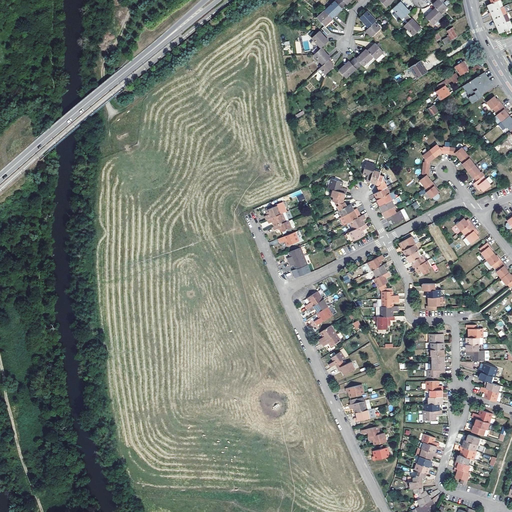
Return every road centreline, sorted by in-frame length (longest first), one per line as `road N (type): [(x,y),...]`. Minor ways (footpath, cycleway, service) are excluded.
road 1 (residential): [(283,291),(385,511)]
road 2 (primary): [(0,177),(162,41)]
road 3 (residential): [(456,383),(454,324),(409,316),(408,283),(385,239)]
road 4 (track): [(0,360),(40,511)]
road 5 (residential): [(490,503),(440,484),(457,421)]
